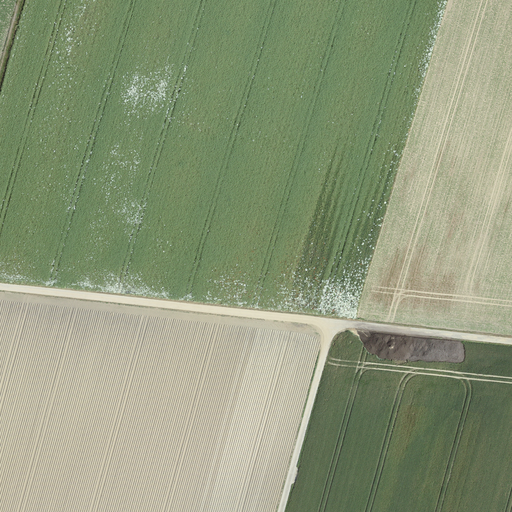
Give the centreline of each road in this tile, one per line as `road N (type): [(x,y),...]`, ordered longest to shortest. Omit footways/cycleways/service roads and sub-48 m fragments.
road 1 (track): [(280,511),(331,323),(0,286)]
road 2 (track): [(331,323),(511,341)]
